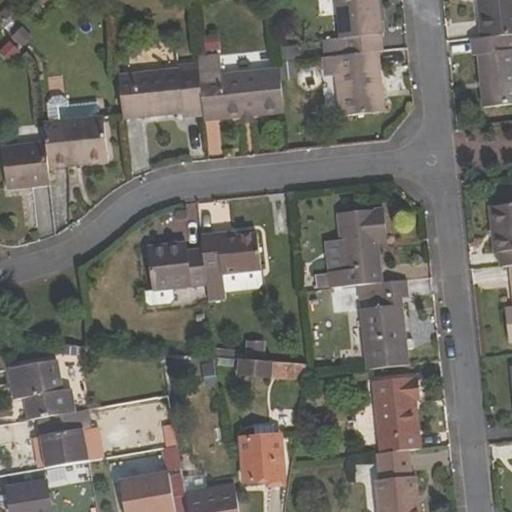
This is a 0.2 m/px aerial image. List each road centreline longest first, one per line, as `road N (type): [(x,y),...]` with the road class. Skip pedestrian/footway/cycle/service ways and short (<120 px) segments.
road 1 (residential): [(443,158),(163,188),(70,258),(0,275)]
road 2 (residential): [(482,511),(443,158)]
road 3 (residential): [(443,158),(425,0)]
